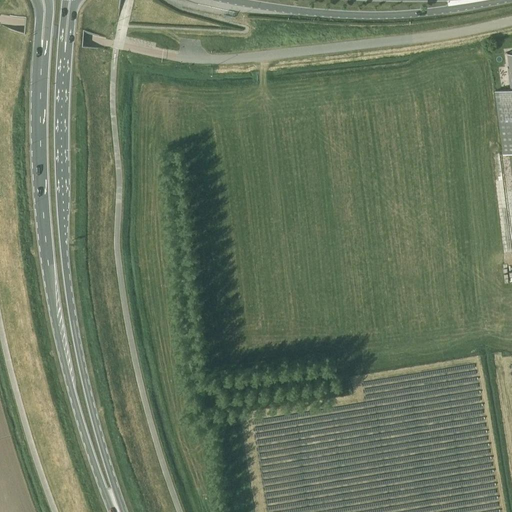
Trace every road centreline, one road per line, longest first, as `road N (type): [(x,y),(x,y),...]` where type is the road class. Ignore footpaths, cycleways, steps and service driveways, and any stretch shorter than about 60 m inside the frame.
road 1 (primary): [(37,58),(38,203),(49,295),(112,511)]
road 2 (primary): [(123,511),(83,373),(66,276),(60,61)]
road 3 (unclassified): [(182,58),(233,60),(511,20)]
road 4 (tertiary): [(228,0),(367,14),(492,0)]
